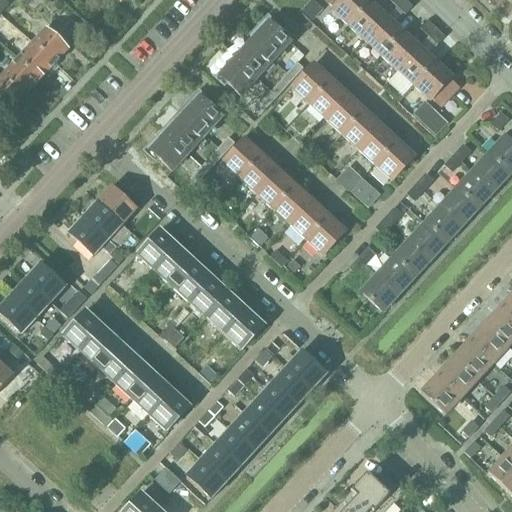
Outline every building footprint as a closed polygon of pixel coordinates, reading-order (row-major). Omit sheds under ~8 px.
[(0,0),(0,14),(8,6),(1,0),(0,0)] [(341,22),(361,0),(325,0),(324,2),(332,10),(330,12),(341,22)] [(365,0),(361,0),(341,22),(360,40),(383,15),(365,0)] [(402,0),(395,7),(404,15),(411,8),(402,0)] [(383,15),(360,40),(380,57),(402,33),(383,15)] [(428,37),(435,30),(426,22),(419,29),(428,37)] [(266,24),(250,42),(273,63),(289,45),(266,24)] [(6,35),(24,53),(17,60),(39,81),(53,66),(31,45),(13,27),(6,35)] [(46,30),(31,45),(53,66),(68,51),(46,30)] [(435,30),(428,37),(436,45),(443,38),(435,30)] [(402,33),(380,57),(399,75),(421,51),(402,33)] [(273,63),(250,42),(234,59),(257,80),(273,63)] [(421,51),(399,75),(418,93),(440,68),(421,51)] [(257,80),(234,59),(217,76),(240,98),(257,80)] [(2,75),(24,96),(39,81),(17,60),(2,75)] [(290,72),(296,77),(303,70),(297,65),(290,72)] [(324,76),(312,66),(289,90),(307,106),(331,79),(326,74),(324,76)] [(440,68),(418,93),(429,103),(431,101),(439,108),(457,88),(449,81),(451,78),(440,68)] [(283,80),(288,85),(296,77),(290,72),(283,80)] [(24,96),(2,75),(0,77),(0,102),(10,112),(24,96)] [(331,79),(307,106),(323,121),(346,96),(335,86),(337,84),(331,79)] [(276,87),(281,93),(288,85),(283,80),(276,87)] [(269,95),(274,100),(281,93),(276,87),(269,95)] [(269,95),(261,102),(267,108),(274,100),(269,95)] [(346,96),(323,121),(340,137),(365,109),(359,104),(357,106),(346,96)] [(181,117),(204,138),(220,121),(198,100),(181,117)] [(267,108),(261,102),(254,110),(260,115),(267,108)] [(412,115),(435,137),(444,128),(421,106),(412,115)] [(365,109),(340,137),(357,152),(379,127),(368,117),(370,114),(365,109)] [(489,125),(498,133),(508,122),(500,114),(489,125)] [(204,138),(181,117),(165,134),(188,155),(204,138)] [(379,127),(357,152),(373,167),(398,140),(392,135),(390,137),(379,127)] [(486,156),(508,176),(511,171),(511,135),(509,133),(503,139),(502,138),(486,156)] [(188,155),(165,134),(149,152),(172,173),(188,155)] [(221,147),(227,152),(234,145),(228,139),(221,147)] [(398,140),(373,167),(390,183),(413,158),(402,147),(403,145),(398,140)] [(238,180),(262,154),(257,149),(254,151),(244,141),(220,165),(221,165),(214,172),(230,188),(238,180)] [(470,153),(462,145),(453,155),(461,162),(470,153)] [(213,154),(219,160),(227,152),(221,147),(213,154)] [(206,162),(212,168),(219,160),(213,154),(206,162)] [(262,154),(238,180),(255,196),(277,172),(266,161),(268,159),(262,154)] [(444,165),(452,172),(461,162),(453,155),(444,165)] [(508,176),(486,156),(470,173),(492,194),(508,176)] [(199,169),(206,175),(212,168),(206,162),(199,169)] [(192,177),(199,182),(206,175),(199,169),(192,177)] [(337,181),(350,193),(359,182),(347,170),(337,181)] [(277,172),(255,196),(271,211),(296,185),(290,179),(288,182),(277,172)] [(492,194),(470,173),(454,191),(476,211),(492,194)] [(433,181),(425,174),(416,184),(424,191),(433,181)] [(199,182),(192,177),(185,185),(191,190),(199,182)] [(407,193),(415,201),(424,191),(416,184),(407,193)] [(296,185),(271,211),(288,226),(310,202),(299,192),(301,189),(296,185)] [(366,209),(376,199),(361,186),(352,196),(366,209)] [(89,212),(113,234),(135,211),(111,189),(89,212)] [(476,211),(454,191),(438,208),(460,228),(476,211)] [(310,202),(288,226),(305,242),(329,215),(323,209),(321,212),(310,202)] [(460,228),(438,208),(422,225),(444,245),(460,228)] [(401,217),(393,209),(384,219),(392,226),(401,217)] [(113,234),(89,212),(68,235),(92,258),(99,250),(107,257),(114,250),(106,242),(113,234)] [(329,215),(305,242),(322,257),(344,233),(332,222),(335,220),(329,215)] [(375,229),(383,236),(392,226),(384,219),(375,229)] [(444,245),(422,225),(407,242),(429,262),(444,245)] [(137,257),(152,271),(154,273),(178,248),(160,232),(137,257)] [(429,262),(407,242),(391,259),(413,279),(429,262)] [(178,248),(154,273),(171,289),(195,264),(178,248)] [(413,279),(391,259),(383,268),(374,259),(375,258),(367,251),(358,261),(397,297),(413,279)] [(397,297),(358,261),(349,271),(357,278),(358,276),(368,285),(359,294),(381,314),(397,297)] [(195,264),(171,289),(188,304),(211,279),(195,264)] [(25,283),(49,305),(63,290),(39,267),(25,283)] [(211,279),(188,304),(205,320),(228,295),(211,279)] [(49,305),(25,283),(11,297),(35,320),(49,305)] [(511,294),(500,308),(511,319),(511,294)] [(228,295),(205,320),(222,336),(245,311),(228,295)] [(35,320),(11,297),(0,309),(0,315),(21,336),(35,320)] [(69,304),(61,314),(68,320),(76,310),(69,304)] [(511,342),(511,319),(500,308),(484,325),(508,347),(511,342)] [(240,352),(263,327),(245,311),(222,336),(240,352)] [(79,354),(103,329),(85,313),(62,338),(79,354)] [(52,319),(44,329),(53,337),(61,327),(52,319)] [(508,347),(484,325),(468,342),(492,364),(508,347)] [(39,335),(48,343),(53,337),(44,329),(39,335)] [(103,329),(79,354),(96,370),(120,344),(103,329)] [(11,343),(0,332),(0,348),(4,352),(11,343)] [(174,332),(164,343),(174,352),(185,341),(174,332)] [(275,342),(267,351),(274,357),(282,349),(275,342)] [(492,364),(468,342),(452,359),(476,381),(492,364)] [(120,344),(96,370),(113,385),(137,360),(120,344)] [(266,352),(256,362),(263,369),(272,358),(266,352)] [(285,369),(310,392),(324,376),(300,354),(285,369)] [(476,381),(452,359),(436,376),(460,399),(476,381)] [(137,360),(113,385),(130,401),(154,376),(137,360)] [(0,365),(0,396),(6,401),(27,378),(16,368),(9,375),(0,365)] [(199,373),(210,382),(217,375),(206,365),(199,373)] [(271,385),(295,407),(310,392),(285,369),(271,385)] [(248,371),(239,381),(246,387),(255,377),(248,371)] [(154,376),(130,401),(147,417),(171,391),(154,376)] [(420,394),(444,416),(460,399),(436,376),(420,394)] [(238,382),(229,392),(235,398),(245,388),(238,382)] [(257,400),(281,423),(295,407),(271,385),(257,400)] [(491,397),(498,404),(508,393),(501,386),(491,397)] [(171,391),(147,417),(165,433),(188,407),(171,391)] [(488,414),(498,404),(491,397),(481,408),(488,414)] [(243,415),(267,438),(281,423),(257,400),(243,415)] [(223,408),(218,404),(208,413),(213,418),(223,408)] [(500,411),(490,422),(497,428),(507,417),(500,411)] [(199,423),(204,428),(213,418),(208,413),(199,423)] [(228,431),(253,453),(267,438),(243,415),(228,431)] [(106,429),(116,438),(124,429),(114,420),(106,429)] [(466,439),(476,428),(469,421),(459,432),(466,439)] [(497,428),(490,422),(480,432),(488,439),(497,428)] [(138,459),(150,446),(135,431),(123,445),(138,459)] [(214,446),(239,469),(253,453),(228,431),(214,446)] [(190,433),(180,443),(187,449),(196,439),(190,433)] [(478,449),(471,442),(461,453),(468,460),(478,449)] [(179,445),(169,455),(176,461),(185,451),(179,445)] [(200,461),(225,484),(239,469),(214,446),(200,461)] [(511,446),(501,458),(511,468),(511,446)] [(511,497),(511,496),(511,468),(501,458),(487,474),(511,497)] [(225,484),(200,461),(186,477),(210,500),(225,484)] [(153,482),(168,495),(179,483),(165,469),(153,482)] [(350,491),(355,496),(372,511),(384,511),(403,493),(384,475),(376,484),(366,474),(350,491)] [(372,511),(355,496),(350,491),(349,492),(350,493),(336,508),(340,511),(372,511)] [(152,511),(155,509),(140,495),(123,511),(152,511)]
